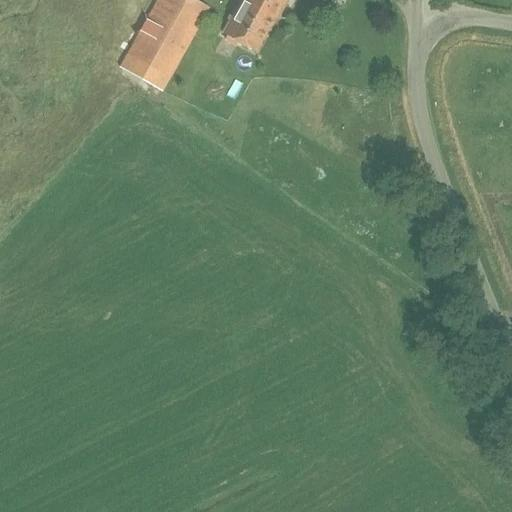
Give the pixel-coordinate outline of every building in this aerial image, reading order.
[(51,0),(73,18),(88,0),(51,0)] [(191,0),(158,0),(120,68),(162,92),(209,9),(191,0)] [(255,52),(267,31),(269,32),(287,0),(240,0),(229,21),(231,22),(224,35),(255,52)] [(107,4),(77,33),(88,44),(98,34),(106,43),(126,23),(107,4)] [(106,70),(46,149),(73,170),(134,91),(106,70)] [(0,159),(22,133),(0,114),(0,159)] [(0,239),(29,207),(13,192),(6,199),(0,193),(0,239)]
